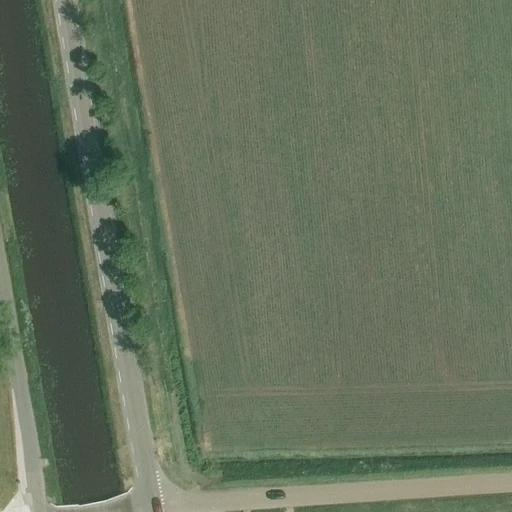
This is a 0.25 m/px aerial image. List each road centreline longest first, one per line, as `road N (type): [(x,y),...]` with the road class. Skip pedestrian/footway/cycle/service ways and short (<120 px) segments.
road 1 (tertiary): [(149,510),(56,0)]
road 2 (unclassified): [(149,510),(511,487)]
road 3 (unclassified): [(43,511),(0,272)]
